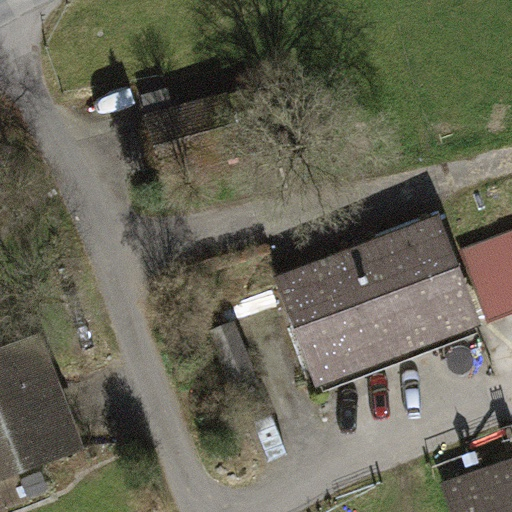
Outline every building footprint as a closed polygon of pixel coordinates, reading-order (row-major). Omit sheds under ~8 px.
[(167,89),(141,96),(145,116),(172,110),(167,89)] [(148,119),(164,176),(241,154),(226,98),(148,119)] [(438,225),(281,284),(315,374),(472,315),(438,225)] [(511,296),(511,236),(469,253),(487,305),(511,296)] [(0,357),(0,477),(75,448),(35,344),(0,357)] [(511,511),(511,464),(445,488),(452,511),(511,511)]
